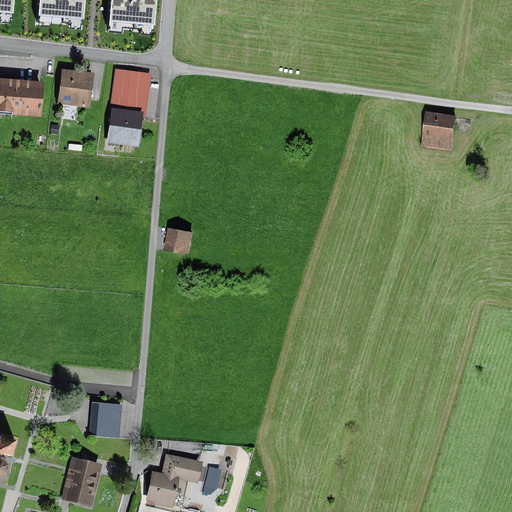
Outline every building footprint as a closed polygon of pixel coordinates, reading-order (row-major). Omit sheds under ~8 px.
[(87,10),(87,0),(32,0),(32,6),(87,10)] [(150,15),(151,0),(96,0),(96,11),(150,15)] [(92,73),(62,69),(57,103),(88,107),(92,73)] [(150,74),(116,70),(111,110),(141,114),(145,114),(150,74)] [(42,83),(0,79),(0,113),(39,117),(42,83)] [(141,114),(111,110),(106,142),(137,146),(141,114)] [(459,118),(429,114),(424,147),(454,151),(459,118)] [(196,235),(173,230),(169,252),(192,257),(196,235)] [(123,405),(93,402),(89,433),(120,436),(123,405)] [(14,440),(0,436),(0,453),(7,456),(9,457),(14,440)] [(0,477),(2,478),(10,474),(12,463),(7,456),(0,453),(0,477)] [(163,474),(152,472),(146,501),(174,506),(179,478),(201,483),(205,463),(167,455),(163,474)] [(103,465),(71,458),(62,499),(94,506),(103,465)]
